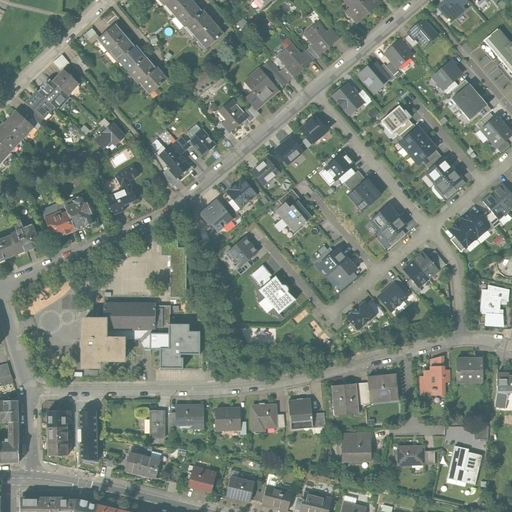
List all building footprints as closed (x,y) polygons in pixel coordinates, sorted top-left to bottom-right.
[(170,0),(165,5),(175,17),(193,1),(191,0),(170,0)] [(347,12),(358,26),(382,5),(378,0),(343,0),(351,9),(347,12)] [(467,2),(464,0),(446,0),(437,8),(451,23),(465,11),(461,8),(467,2)] [(202,12),(193,1),(175,17),(185,28),(186,27),(202,12)] [(186,27),(196,38),(214,23),(204,11),(202,12),(186,27)] [(103,20),(111,29),(115,26),(120,21),(112,12),(103,20)] [(440,40),(425,21),(410,33),(416,41),(421,37),(430,48),(440,40)] [(224,35),(214,23),(196,38),(206,50),(224,35)] [(327,33),(318,23),(304,36),(313,45),(311,47),(320,57),(340,40),(331,30),(327,33)] [(97,41),(107,52),(124,37),(115,26),(111,29),(100,39),(97,41)] [(511,42),(501,29),(485,42),(511,76),(511,42)] [(91,46),(97,41),(100,39),(92,30),(83,37),(91,46)] [(134,48),(124,37),(107,52),(116,63),(118,62),(134,48)] [(400,41),(386,53),(399,68),(413,57),(400,41)] [(286,68),(284,69),(293,79),(314,62),(305,52),(301,55),(292,45),(280,56),(281,57),(279,60),(286,68)] [(118,62),(128,73),(145,58),(135,47),(134,48),(118,62)] [(61,72),(63,70),(69,65),(62,56),(54,64),(61,72)] [(89,66),(79,56),(74,60),(83,71),(89,66)] [(155,70),(145,58),(128,73),(138,85),(139,84),(155,70)] [(276,81),(272,84),(276,88),(280,85),(283,88),(288,84),(279,73),(269,61),(263,66),(276,81)] [(449,64),(433,78),(446,93),(462,79),(449,64)] [(375,65),(360,77),(376,95),(390,83),(379,70),(375,65)] [(384,65),(379,70),(390,83),(396,79),(384,65)] [(157,69),(155,70),(139,84),(149,96),(167,81),(157,69)] [(247,101),(252,106),(257,112),(265,106),(280,93),(276,88),(272,84),(259,69),(245,82),(255,94),(247,101)] [(284,69),(279,73),(288,84),(293,79),(284,69)] [(61,72),(51,83),(67,97),(79,85),(63,70),(61,72)] [(69,99),(67,97),(51,83),(49,81),(38,94),(54,108),(56,110),(58,108),(60,110),(69,99)] [(454,92),(459,97),(471,87),(466,82),(454,92)] [(453,102),(462,112),(479,97),(471,87),(459,97),(453,102)] [(357,97),(350,88),(336,99),(352,118),(366,107),(357,97)] [(43,120),(54,108),(38,94),(36,92),(25,104),(36,114),(43,120)] [(363,92),(357,97),(366,107),(372,102),(363,92)] [(490,108),(479,97),(462,112),(472,124),(490,108)] [(229,135),(247,119),(242,113),(233,102),(219,114),(226,122),(221,126),(229,135)] [(252,106),(247,110),(255,119),(259,115),(257,112),(252,106)] [(385,123),(395,135),(412,120),(402,108),(385,123)] [(247,109),(242,113),(247,119),(250,123),(255,119),(247,110),(247,109)] [(16,112),(5,124),(23,140),(23,141),(34,128),(28,123),(16,112)] [(36,114),(28,123),(34,128),(35,129),(43,120),(36,114)] [(477,127),(482,132),(495,121),(490,116),(477,127)] [(104,119),(98,125),(101,128),(98,132),(102,136),(112,128),(104,119)] [(315,119),(301,130),(315,146),(328,135),(315,119)] [(482,132),(490,142),(504,129),(496,120),(495,121),(482,132)] [(11,154),(23,140),(5,124),(4,124),(0,127),(0,143),(10,153),(11,154)] [(102,136),(95,143),(103,152),(112,144),(116,148),(126,139),(114,125),(112,128),(102,136)] [(404,144),(414,156),(431,141),(421,129),(404,144)] [(511,141),(511,138),(504,129),(490,142),(500,152),(511,141)] [(161,134),(166,139),(170,136),(165,131),(161,134)] [(181,138),(176,143),(185,152),(192,146),(203,158),(216,146),(203,131),(187,145),(181,138)] [(292,139),(276,153),(289,168),(305,154),(292,139)] [(442,152),(431,141),(414,156),(424,168),(442,152)] [(0,164),(10,153),(0,143),(0,164)] [(180,157),(185,152),(176,143),(159,158),(169,169),(180,181),(192,170),(180,157)] [(345,154),(326,170),(336,183),(355,167),(345,154)] [(428,175),(438,187),(456,172),(446,160),(428,175)] [(98,166),(96,161),(89,164),(91,169),(98,166)] [(268,161),(252,174),(264,189),(280,176),(268,161)] [(116,177),(122,186),(124,192),(107,199),(115,217),(125,213),(124,209),(138,203),(129,182),(139,176),(133,167),(116,177)] [(170,190),(180,181),(169,169),(163,174),(170,190)] [(466,184),(456,172),(438,187),(448,199),(466,184)] [(244,181),(228,194),(240,210),(257,197),(244,181)] [(368,181),(349,197),(363,213),(382,197),(368,181)] [(511,194),(504,185),(493,195),(509,212),(511,209),(511,194)] [(278,202),(283,208),(287,204),(292,209),(299,203),(300,201),(291,190),(278,202)] [(499,221),(509,212),(493,195),(483,204),(499,221)] [(218,199),(198,216),(216,237),(236,220),(218,199)] [(68,214),(76,233),(86,228),(87,230),(94,227),(90,219),(93,217),(87,206),(85,207),(82,200),(74,204),(75,206),(66,210),(68,214)] [(283,208),(276,214),(294,234),(312,218),(299,203),(292,209),(287,204),(283,208)] [(370,223),(380,234),(399,218),(389,207),(370,223)] [(61,213),(45,221),(52,237),(55,235),(58,242),(76,234),(76,233),(68,214),(63,216),(61,213)] [(472,213),(462,222),(477,240),(488,231),(472,213)] [(408,230),(399,218),(380,234),(390,246),(408,230)] [(13,224),(17,234),(25,253),(41,246),(32,225),(23,229),(20,222),(13,224)] [(466,249),(477,240),(462,222),(451,232),(466,249)] [(0,241),(0,263),(25,253),(17,234),(0,241)] [(259,254),(247,238),(231,251),(243,267),(248,262),(259,254)] [(177,240),(161,241),(161,256),(170,256),(171,298),(187,297),(186,249),(177,249),(177,240)] [(428,254),(439,269),(445,264),(434,249),(428,254)] [(332,277),(335,275),(351,262),(342,251),(323,267),(332,277)] [(423,254),(413,263),(429,281),(439,273),(423,254)] [(254,269),(248,262),(243,267),(236,272),(241,278),(254,269)] [(361,274),(351,262),(335,275),(345,287),(361,274)] [(419,289),(429,281),(413,263),(403,271),(419,289)] [(491,264),(479,273),(479,276),(489,279),(489,277),(493,277),(497,277),(503,276),(508,273),(510,271),(510,269),(510,266),(509,265),(507,263),(505,263),(504,264),(502,266),(500,267),(498,267),(496,266),(493,266),(491,264)] [(250,277),(261,290),(275,279),(262,266),(250,277)] [(261,290),(260,291),(280,316),(297,302),(277,277),(275,279),(261,290)] [(394,286),(379,299),(392,314),(407,300),(394,286)] [(484,317),(484,329),(501,330),(502,312),(499,312),(499,303),(508,304),(509,291),(488,286),(487,292),(481,292),(479,317),(484,317)] [(105,305),(105,321),(109,321),(109,333),(156,333),(156,309),(156,305),(105,305)] [(366,305),(349,319),(361,334),(378,320),(366,305)] [(156,309),(156,333),(109,333),(109,321),(105,321),(83,321),(83,373),(102,373),(102,366),(127,366),(127,341),(139,341),(144,351),(144,355),(151,355),(151,350),(161,350),(161,370),(184,370),(184,359),(181,359),(181,356),(200,356),(200,332),(189,332),(189,325),(170,325),(170,309),(163,309),(156,309)] [(458,360),(459,383),(481,382),(481,360),(458,360)] [(7,365),(0,367),(0,383),(1,386),(13,383),(7,365)] [(420,377),(420,395),(444,394),(444,381),(451,381),(450,369),(444,369),(444,367),(430,367),(430,371),(424,371),(424,377),(420,377)] [(511,392),(511,377),(508,378),(508,374),(497,375),(497,393),(511,392)] [(396,376),(369,379),(369,384),(371,403),(398,400),(396,376)] [(369,384),(356,385),(358,404),(371,403),(369,384)] [(356,385),(332,388),(335,416),(359,414),(358,404),(356,385)] [(309,400),(288,402),(291,431),(312,429),(311,416),(309,400)] [(18,403),(4,403),(4,426),(7,425),(19,425),(18,403)] [(203,407),(176,408),(176,415),(177,428),(197,428),(197,432),(204,432),(203,407)] [(274,407),(250,408),(251,433),(263,433),(263,429),(275,429),(275,417),(274,407)] [(240,410),(216,411),(217,431),(241,431),(240,424),(240,410)] [(79,412),(79,435),(97,435),(96,411),(79,412)] [(48,413),(48,428),(66,428),(66,412),(48,413)] [(165,441),(165,413),(150,413),(150,441),(165,441)] [(462,420),(458,414),(451,419),(456,425),(462,420)] [(324,415),(311,416),(312,429),(325,428),(324,415)] [(283,416),(275,417),(275,429),(284,428),(283,416)] [(7,425),(8,443),(0,443),(0,467),(21,466),(20,443),(19,425),(7,425)] [(473,428),(473,442),(488,442),(487,427),(473,428)] [(67,456),(66,428),(48,428),(48,456),(67,456)] [(97,435),(79,435),(80,460),(97,459),(97,435)] [(371,464),(370,436),(342,436),(342,464),(371,464)] [(448,479),(474,485),(481,456),(468,453),(468,450),(455,447),(448,479)] [(423,453),(423,448),(396,449),(396,467),(423,466),(423,453)] [(435,453),(423,453),(423,466),(435,466),(435,453)] [(125,474),(140,478),(145,458),(130,454),(125,474)] [(107,455),(104,467),(113,469),(116,457),(107,455)] [(160,462),(145,458),(140,478),(155,482),(160,462)] [(172,469),(168,483),(177,485),(180,471),(172,469)] [(193,469),(188,489),(211,495),(216,475),(193,469)] [(230,479),(226,499),(249,504),(254,484),(230,479)] [(266,488),(261,509),(274,511),(286,511),(291,494),(266,488)] [(299,511),(328,511),(331,501),(304,494),(302,500),(299,511)] [(43,511),(44,498),(20,497),(19,511),(43,511)] [(73,511),(75,500),(59,498),(44,498),(43,511),(73,511)] [(294,511),(298,511),(299,511),(302,500),(297,498),(294,511)] [(75,500),(73,511),(94,511),(96,504),(75,500)] [(343,503),(341,511),(364,511),(366,508),(343,503)]
